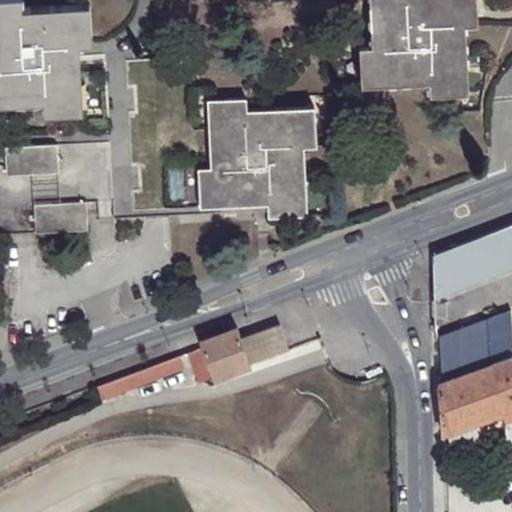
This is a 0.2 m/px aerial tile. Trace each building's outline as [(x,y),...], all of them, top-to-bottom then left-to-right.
[(0,0),(0,101),(43,99),(44,112),(75,111),(73,84),(81,84),(80,71),(79,43),(92,42),(91,30),(84,30),(82,4),(22,7),(21,0),(0,0)] [(377,0),(378,3),(370,4),(372,45),(359,46),(360,58),(368,58),(369,84),(429,81),(429,93),(458,92),(460,92),(459,65),(467,65),(467,64),(465,24),(478,24),(477,11),(469,12),(468,0),(377,0)] [(476,0),(468,0),(469,12),(477,11),(476,0)] [(90,3),(82,4),(84,30),(91,30),(90,3)] [(117,61),(105,61),(109,141),(112,200),(113,209),(113,217),(153,216),(200,213),(200,205),(199,178),(198,167),(195,126),(193,88),(192,57),(117,61)] [(368,58),(360,58),(361,84),(369,84),(368,58)] [(467,65),(459,65),(460,92),(468,92),(467,65)] [(81,84),(73,84),(75,111),(82,110),(81,84)] [(209,125),(210,166),(198,167),(199,178),(206,178),(208,205),(222,204),(267,202),(268,215),(299,213),(298,187),(306,186),(305,176),(303,145),(316,145),(316,132),(308,133),(307,106),(305,106),(246,109),(246,96),(216,98),(215,98),(216,125),(209,125)] [(215,98),(207,98),(209,125),(216,125),(215,98)] [(314,106),(307,106),(308,133),(316,132),(314,106)] [(0,233),(24,233),(88,229),(87,218),(86,202),(112,200),(109,141),(0,146),(0,233)] [(206,178),(199,178),(200,205),(208,205),(206,178)] [(306,186),(298,187),(299,213),(307,213),(306,186)] [(511,223),(434,253),(436,294),(511,265),(511,223)] [(440,336),(442,380),(491,362),(488,319),(440,336)] [(289,347),(280,322),(240,335),(237,326),(199,340),(201,345),(188,350),(199,381),(212,376),(213,379),(251,365),(290,350),(289,347)] [(97,385),(102,398),(184,367),(179,354),(97,385)] [(506,417),(509,458),(511,457),(511,357),(511,355),(493,362),(511,410),(506,411),(506,417)] [(442,380),(439,381),(444,435),(506,417),(506,411),(511,410),(493,362),(491,362),(442,380)] [(444,435),(445,451),(479,439),(489,465),(509,458),(506,417),(444,435)]
